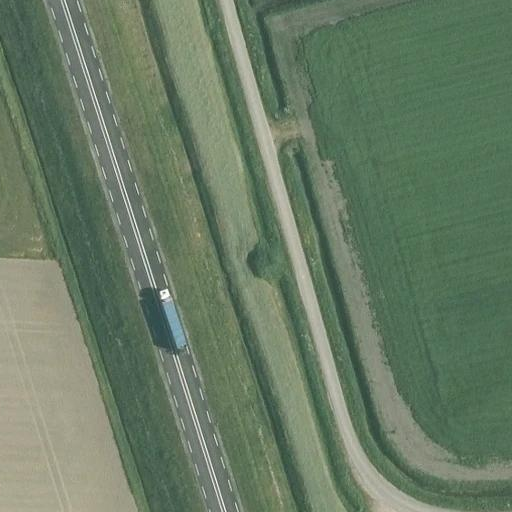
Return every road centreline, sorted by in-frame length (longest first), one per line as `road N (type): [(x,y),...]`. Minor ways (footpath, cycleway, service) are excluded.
road 1 (unclassified): [(419,511),(391,500),(350,442),(225,0)]
road 2 (primary): [(62,0),(222,511)]
